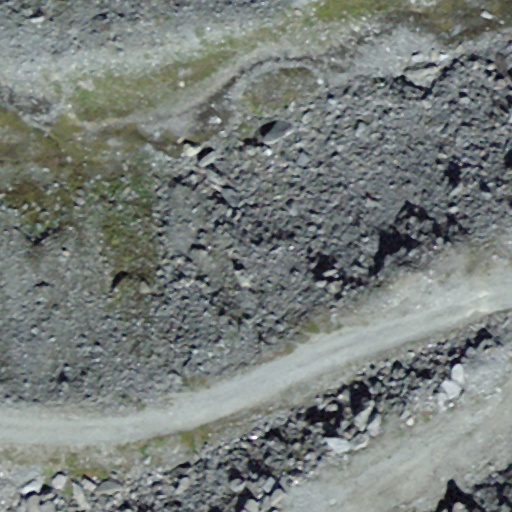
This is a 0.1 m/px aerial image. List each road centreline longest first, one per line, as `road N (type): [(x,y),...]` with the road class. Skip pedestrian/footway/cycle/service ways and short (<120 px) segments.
road 1 (track): [(511,294),(362,338),(176,418),(92,430),(0,425)]
road 2 (track): [(511,396),(358,511)]
